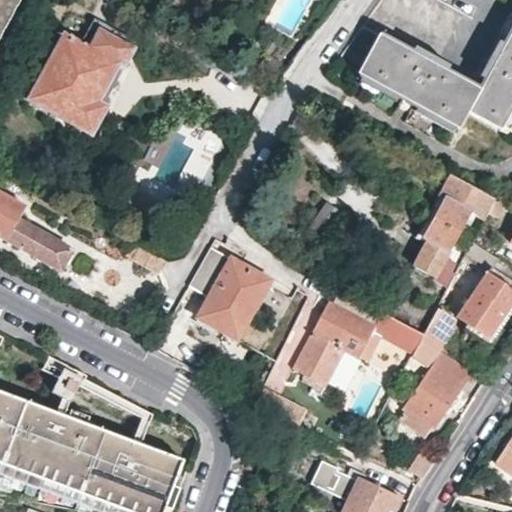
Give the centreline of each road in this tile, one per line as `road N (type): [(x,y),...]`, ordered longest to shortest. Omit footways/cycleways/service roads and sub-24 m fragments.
road 1 (residential): [(0,294),(218,414),(229,455),(207,511)]
road 2 (residential): [(352,0),(294,81),(178,281)]
road 3 (residential): [(432,511),(511,372)]
